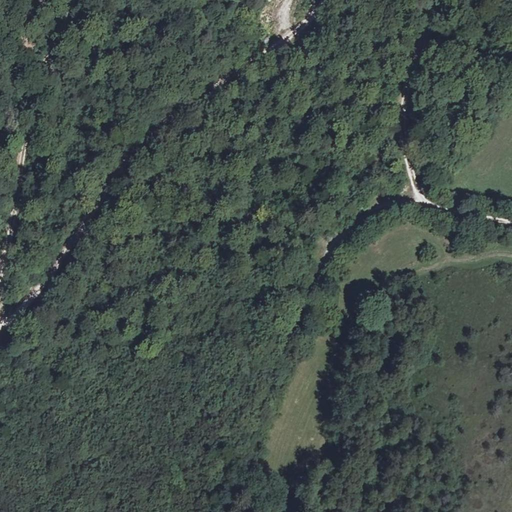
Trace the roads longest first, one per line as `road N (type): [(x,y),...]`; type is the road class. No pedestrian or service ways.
road 1 (track): [(0,319),(27,302),(159,124),(330,0)]
road 2 (track): [(224,511),(293,326),(328,256)]
road 3 (track): [(77,0),(35,115),(0,262)]
road 4 (track): [(441,0),(404,100),(405,151),(417,190)]
